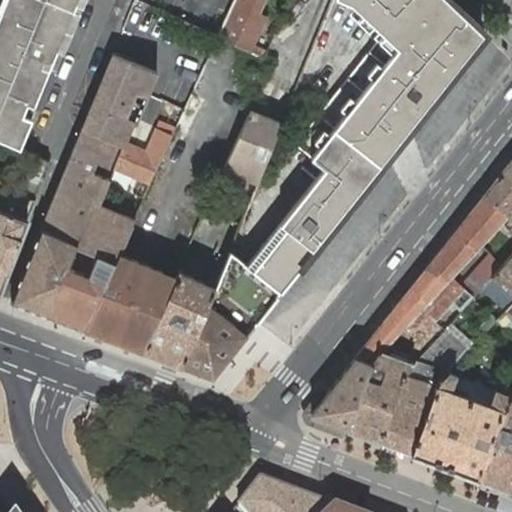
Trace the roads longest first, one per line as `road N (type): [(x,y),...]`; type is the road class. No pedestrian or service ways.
road 1 (secondary): [(265,435),(295,383),(511,113)]
road 2 (secondary): [(49,359),(82,381),(218,432),(265,435)]
road 3 (residential): [(265,435),(453,511)]
road 4 (residential): [(58,162),(62,107),(107,0)]
road 5 (secondary): [(59,479),(32,420),(49,359)]
